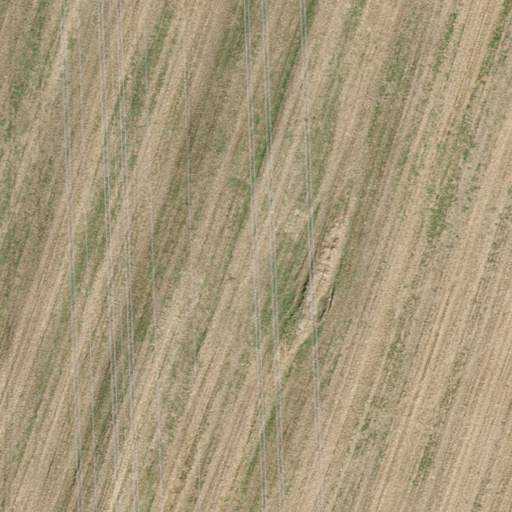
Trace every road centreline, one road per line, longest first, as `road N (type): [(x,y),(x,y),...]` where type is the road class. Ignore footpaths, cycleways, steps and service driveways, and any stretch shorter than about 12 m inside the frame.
road 1 (motorway): [(109,511),(397,0)]
road 2 (motorway): [(105,0),(0,194)]
